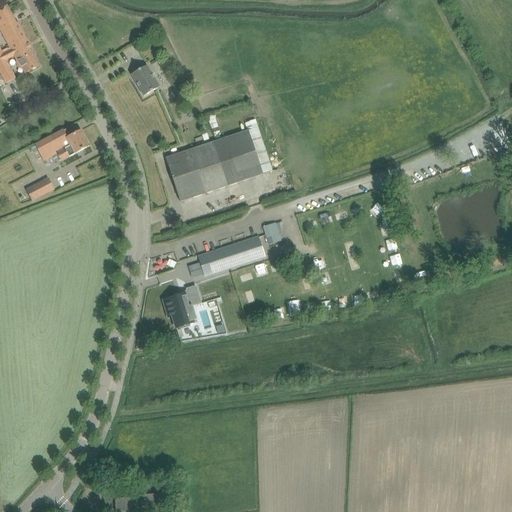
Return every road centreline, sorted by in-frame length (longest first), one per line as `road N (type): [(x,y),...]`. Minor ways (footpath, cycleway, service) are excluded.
road 1 (tertiary): [(129,250),(129,194),(115,146),(31,0)]
road 2 (unclassified): [(387,173),(180,246),(129,250)]
road 3 (tertiary): [(46,488),(99,404),(129,250)]
road 4 (track): [(511,109),(387,173)]
